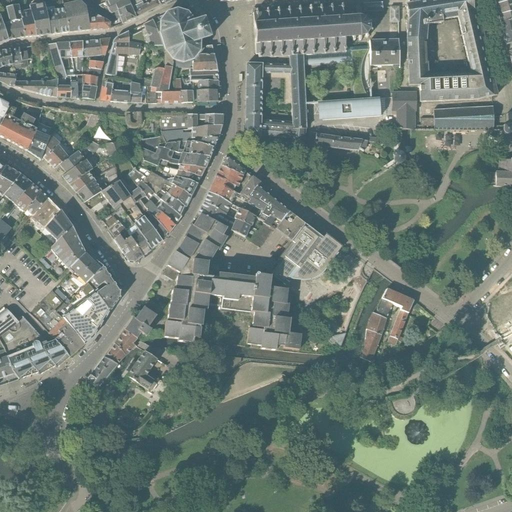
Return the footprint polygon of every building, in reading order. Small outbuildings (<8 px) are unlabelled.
[(127,0),(114,0),(105,4),(109,13),(111,15),(114,13),(116,18),(116,19),(120,19),(122,25),(130,22),(136,19),(131,8),(127,0)] [(127,0),(131,8),(143,3),(142,0),(127,0)] [(145,7),(143,3),(131,8),(136,19),(160,6),(158,0),(145,7)] [(474,101),(497,96),(477,9),(473,10),(471,0),(439,0),(406,6),(408,20),(407,20),(406,39),(408,87),(419,87),(419,93),(419,104),(474,101)] [(511,0),(492,0),(495,6),(497,10),(499,16),(501,23),(511,21),(511,0)] [(90,31),(88,20),(86,8),(81,2),(63,6),(64,9),(68,33),(90,31)] [(364,4),(364,13),(382,12),(382,3),(364,4)] [(43,4),(37,5),(28,6),(29,11),(34,37),(36,37),(44,36),(50,35),(44,9),(43,4)] [(263,58),(293,57),(315,56),(346,54),(345,50),(346,50),(346,47),(345,47),(345,40),(360,39),(366,37),(370,31),(369,24),(365,19),(359,17),(344,18),(343,15),(343,8),(344,8),(344,7),(343,7),(342,4),(341,4),(341,7),(340,7),(333,8),(333,7),(332,7),(332,5),(330,5),(330,8),(329,8),(322,9),(322,8),(321,8),(321,6),(319,6),(320,8),(319,8),(319,9),(312,10),(311,9),(310,6),(309,7),(309,9),(308,9),(308,10),(301,10),(300,10),(300,7),(298,7),(298,10),(298,11),(290,11),(290,10),(289,11),(289,8),(288,8),(288,11),(287,11),(280,12),(280,11),(279,11),(279,9),(277,9),(277,11),(276,12),(269,13),(269,12),(268,12),(268,10),(266,10),(266,12),(266,13),(258,13),(257,10),(256,11),(256,13),(255,13),(255,14),(253,14),(255,55),(258,55),(259,59),(263,58)] [(7,41),(24,38),(19,12),(18,6),(6,8),(9,23),(3,25),(7,41)] [(50,35),(59,34),(55,11),(54,7),(44,9),(50,35)] [(399,8),(390,8),(390,24),(399,24),(399,8)] [(59,34),(68,33),(64,9),(55,11),(59,34)] [(24,38),(34,37),(29,11),(19,12),(24,38)] [(199,49),(201,49),(201,41),(210,38),(204,19),(193,22),(187,14),(176,11),(165,15),(159,22),(159,24),(155,25),(153,21),(143,25),(152,47),(162,47),(165,53),(167,51),(172,60),(182,63),(193,60),(200,52),(199,49)] [(88,20),(90,31),(108,30),(110,23),(105,20),(97,16),(96,19),(88,20)] [(505,45),(511,43),(511,21),(501,23),(503,34),(505,45)] [(108,59),(105,74),(112,76),(116,76),(117,62),(118,57),(122,58),(122,55),(129,55),(132,56),(139,57),(140,57),(141,46),(135,45),(128,44),(128,33),(118,38),(116,39),(113,42),(108,59)] [(98,59),(104,60),(110,40),(100,41),(101,56),(99,56),(98,59)] [(370,68),(400,66),(399,40),(369,41),(370,49),(370,51),(370,68)] [(93,58),(98,59),(99,56),(101,56),(100,41),(83,43),(83,59),(93,58)] [(83,60),(83,59),(83,43),(69,44),(71,59),(72,59),(76,58),(77,69),(83,69),(83,60)] [(67,79),(64,69),(58,44),(48,45),(50,52),(57,80),(64,79),(67,79)] [(68,59),(71,59),(69,44),(61,44),(58,44),(64,69),(70,68),(68,59)] [(26,57),(32,56),(32,55),(32,47),(23,49),(10,51),(13,64),(25,61),(26,61),(27,61),(26,57)] [(190,73),(217,72),(212,47),(201,49),(199,49),(200,52),(193,60),(182,63),(172,60),(173,68),(190,70),(190,73)] [(367,52),(367,51),(370,51),(370,49),(346,50),(345,50),(346,54),(315,56),(293,57),(292,67),(246,65),(245,137),(260,137),(260,136),(291,139),(295,143),(300,144),(304,141),(305,134),(305,130),(307,130),(307,129),(306,112),(308,112),(308,111),(308,105),(308,104),(306,104),(304,67),(316,67),(351,64),(354,101),(320,103),(321,122),(380,118),(379,99),(367,100),(367,99),(367,98),(366,98),(366,97),(366,96),(365,96),(365,95),(365,94),(364,94),(364,93),(364,92),(363,91),(363,90),(363,89),(362,88),(362,87),(362,86),(362,85),(361,85),(361,84),(361,83),(361,82),(361,81),(361,80),(361,79),(361,78),(360,77),(360,76),(360,75),(360,74),(360,73),(361,72),(361,71),(361,70),(361,69),(361,68),(361,67),(361,66),(361,65),(362,65),(362,64),(362,63),(362,62),(363,61),(363,60),(363,59),(364,58),(364,57),(364,56),(365,56),(365,55),(365,54),(366,54),(366,53),(366,52),(367,52)] [(0,69),(5,67),(12,66),(12,70),(28,67),(26,61),(25,61),(13,64),(10,51),(2,52),(0,52),(0,69)] [(180,93),(175,93),(169,93),(173,68),(172,60),(167,51),(165,53),(165,67),(164,70),(157,69),(155,70),(152,81),(140,79),(140,81),(136,80),(135,84),(142,86),(146,87),(145,100),(145,104),(156,104),(157,101),(161,101),(161,104),(181,104),(180,93)] [(88,69),(101,71),(104,60),(98,59),(93,58),(92,62),(89,62),(88,69)] [(82,76),(98,79),(101,71),(88,69),(83,69),(77,69),(77,71),(78,71),(79,77),(82,76)] [(180,92),(190,92),(190,82),(191,82),(198,82),(218,82),(217,72),(190,73),(190,79),(175,80),(175,93),(180,93),(180,92)] [(0,82),(14,89),(16,77),(16,75),(0,74),(0,82)] [(77,88),(96,88),(98,79),(82,76),(82,84),(77,85),(77,88)] [(56,98),(57,80),(50,82),(28,83),(28,78),(16,77),(14,89),(46,97),(56,98)] [(56,98),(70,100),(70,87),(64,87),(64,79),(57,80),(56,98)] [(99,102),(109,103),(115,81),(109,80),(103,79),(99,102)] [(109,103),(129,104),(132,84),(123,83),(122,91),(118,91),(118,84),(116,84),(117,81),(115,81),(109,103)] [(190,92),(218,92),(218,82),(198,82),(199,88),(196,88),(196,85),(191,85),(191,82),(190,82),(190,92)] [(145,100),(141,100),(142,86),(135,84),(132,84),(129,104),(145,104),(145,100)] [(181,104),(192,104),(190,92),(180,92),(180,93),(181,104)] [(190,92),(192,104),(219,103),(218,92),(190,92)] [(77,93),(77,100),(81,100),(94,101),(95,94),(77,93)] [(411,131),(413,131),(434,131),(433,119),(420,119),(420,126),(415,126),(415,113),(416,113),(416,93),(391,93),(391,113),(396,113),(395,130),(401,130),(411,131)] [(0,125),(5,117),(6,117),(9,108),(8,107),(11,100),(0,95),(0,125)] [(433,119),(434,131),(440,132),(440,131),(489,132),(493,132),(493,125),(492,107),(464,109),(433,111),(433,119)] [(0,137),(5,140),(14,123),(10,121),(11,118),(13,119),(16,110),(9,108),(6,117),(5,117),(0,125),(0,137)] [(503,125),(493,125),(493,132),(503,132),(504,134),(506,135),(508,134),(509,132),(509,130),(511,130),(511,131),(511,114),(506,114),(506,125),(503,125)] [(5,140),(14,145),(29,118),(23,115),(19,122),(20,123),(19,126),(14,123),(5,140)] [(99,117),(89,116),(86,127),(95,130),(97,127),(101,117),(99,117)] [(214,127),(221,127),(222,116),(213,116),(204,116),(161,117),(162,133),(205,128),(205,127),(214,127)] [(14,145),(27,152),(35,132),(29,130),(30,127),(32,128),(35,121),(29,118),(14,145)] [(40,161),(42,157),(49,138),(53,130),(39,125),(35,132),(27,152),(40,161)] [(193,140),(217,140),(221,127),(214,127),(205,127),(205,128),(162,133),(162,137),(165,142),(167,147),(180,145),(180,142),(186,142),(185,145),(192,146),(193,140)] [(316,147),(329,148),(343,150),(358,152),(360,150),(364,153),(367,142),(368,138),(350,135),(350,139),(344,138),(340,138),(341,134),(325,132),(325,136),(316,135),(314,146),(316,147)] [(60,166),(69,159),(58,146),(59,145),(59,144),(60,144),(51,136),(49,138),(42,157),(55,170),(60,166)] [(179,150),(180,145),(167,147),(165,142),(162,137),(141,140),(142,146),(209,158),(213,150),(192,146),(185,145),(183,151),(179,150)] [(192,146),(213,150),(217,140),(193,140),(192,146)] [(84,148),(94,154),(102,147),(90,141),(84,148)] [(110,158),(125,152),(119,143),(107,145),(110,158)] [(179,166),(204,170),(209,158),(142,146),(143,161),(155,166),(156,167),(159,161),(168,163),(170,163),(170,164),(179,166)] [(60,166),(66,174),(85,161),(78,152),(77,152),(69,159),(60,166)] [(404,162),(404,160),(404,157),(403,154),(401,153),(399,152),(393,152),(393,153),(392,154),(392,156),(393,158),(393,163),(395,164),(397,165),(399,165),(402,164),(404,162)] [(243,178),(245,172),(228,159),(223,161),(220,167),(243,178)] [(495,188),(511,188),(511,159),(510,160),(510,161),(499,161),(498,173),(495,173),(495,188)] [(69,186),(89,173),(92,170),(86,160),(85,161),(66,174),(62,177),(69,186)] [(190,197),(197,185),(182,179),(168,175),(157,172),(159,167),(156,167),(155,166),(151,173),(190,197)] [(178,171),(200,177),(204,170),(179,166),(178,171)] [(0,196),(2,198),(4,196),(20,176),(5,167),(4,170),(4,169),(0,174),(0,196)] [(113,169),(104,174),(111,186),(119,180),(116,167),(113,169)] [(197,185),(200,177),(178,171),(170,169),(169,171),(159,167),(157,172),(168,175),(182,179),(197,185)] [(245,172),(243,178),(220,167),(215,177),(238,188),(241,190),(251,177),(245,172)] [(143,181),(152,190),(155,185),(185,208),(190,197),(151,173),(142,169),(139,172),(135,169),(128,175),(137,186),(143,181)] [(69,186),(76,194),(95,181),(89,173),(69,186)] [(4,196),(14,204),(31,185),(20,176),(4,196)] [(251,200),(249,199),(243,195),(241,197),(235,194),(238,188),(215,177),(208,194),(244,213),(251,200)] [(249,199),(258,187),(260,184),(251,177),(241,190),(238,188),(235,194),(241,197),(243,195),(249,199)] [(145,196),(138,188),(129,195),(120,182),(119,182),(119,180),(111,186),(107,188),(100,192),(114,211),(120,206),(129,198),(131,201),(132,201),(134,204),(140,200),(145,196)] [(84,203),(100,192),(107,188),(104,183),(98,187),(95,181),(76,194),(84,203)] [(181,217),(152,190),(143,181),(137,186),(138,188),(145,196),(175,226),(181,217)] [(9,219),(17,208),(25,213),(27,211),(41,193),(31,185),(14,204),(14,205),(0,221),(0,241),(5,235),(10,229),(9,219)] [(181,217),(185,208),(155,185),(152,190),(181,217)] [(244,213),(249,215),(253,207),(255,208),(264,191),(258,187),(249,199),(251,200),(244,213)] [(255,218),(263,223),(278,202),(272,198),(264,191),(255,208),(253,207),(249,215),(255,218)] [(27,211),(32,216),(48,199),(41,193),(27,211)] [(249,215),(244,213),(208,194),(203,204),(249,227),(251,227),(255,218),(249,215)] [(168,235),(175,226),(145,196),(140,200),(168,235)] [(162,243),(163,242),(143,217),(134,204),(132,201),(131,201),(129,198),(120,206),(120,208),(151,251),(162,243)] [(57,242),(71,228),(60,212),(48,199),(32,216),(31,217),(57,242)] [(163,242),(168,235),(140,200),(134,204),(143,217),(163,242)] [(278,202),(263,223),(262,224),(269,228),(275,219),(280,222),(280,223),(288,213),(288,212),(288,211),(278,202)] [(245,238),(249,227),(203,204),(197,214),(198,214),(197,215),(199,216),(227,230),(245,238)] [(143,257),(151,251),(120,208),(102,222),(108,229),(116,223),(124,232),(129,239),(143,257)] [(283,235),(291,242),(305,224),(296,218),(292,216),(288,213),(280,223),(275,229),(280,233),(283,235)] [(227,230),(199,216),(193,227),(191,225),(183,239),(184,240),(177,251),(176,252),(178,253),(176,255),(174,253),(166,267),(168,268),(165,274),(170,277),(171,275),(176,278),(175,291),(172,291),(170,305),(169,305),(167,320),(169,321),(168,323),(165,322),(164,338),(179,339),(178,342),(193,344),(194,339),(199,339),(201,329),(200,329),(201,326),(202,327),(204,312),(202,311),(203,310),(207,310),(208,305),(222,306),(222,309),(254,313),(252,328),(254,328),(253,330),(248,329),(247,345),(261,347),(261,349),(276,351),(276,346),(284,347),(283,349),(299,351),(301,335),(289,334),(290,319),(287,319),(289,305),(285,304),(287,290),(269,288),(270,277),(255,276),(255,279),(219,274),(218,278),(207,277),(209,262),(210,263),(217,250),(219,252),(227,238),(223,236),(227,230)] [(113,241),(118,237),(124,232),(116,223),(108,229),(106,231),(113,241)] [(323,271),(324,270),(342,247),(326,234),(323,238),(305,224),(291,242),(277,260),(281,263),(272,274),(283,284),(288,278),(301,280),(303,280),(306,280),(308,280),(309,279),(311,279),(314,278),(317,276),(318,275),(319,274),(321,273),(322,272),(323,271)] [(59,262),(68,270),(85,254),(77,239),(71,228),(57,242),(50,250),(57,259),(59,262)] [(5,235),(0,241),(0,250),(1,251),(11,240),(5,235)] [(134,263),(143,257),(129,239),(123,243),(118,237),(113,241),(128,262),(134,263)] [(90,260),(85,254),(68,270),(73,274),(71,276),(85,286),(88,283),(91,280),(103,268),(91,259),(90,260)] [(103,268),(91,280),(92,281),(97,288),(104,283),(106,287),(98,292),(97,290),(95,291),(97,293),(110,311),(119,299),(120,292),(113,282),(103,268)] [(366,333),(366,334),(366,336),(365,340),(363,352),(360,358),(370,362),(385,324),(386,320),(387,321),(387,322),(394,325),(389,337),(398,340),(407,314),(413,302),(386,290),(374,314),(372,313),(366,330),(367,330),(366,333)] [(53,295),(66,306),(69,303),(57,291),(53,295)] [(57,315),(66,306),(53,295),(52,293),(52,292),(30,314),(55,341),(54,341),(70,358),(84,346),(61,319),(57,315)] [(110,311),(97,293),(61,319),(84,346),(93,338),(110,311)] [(147,337),(152,330),(156,323),(154,321),(156,317),(143,308),(143,309),(135,320),(133,318),(124,331),(133,337),(138,339),(141,334),(147,337)] [(70,358),(54,341),(47,344),(23,318),(18,322),(7,310),(0,314),(0,342),(4,350),(13,375),(14,375),(18,380),(40,372),(41,374),(57,365),(62,366),(69,357),(70,358)] [(115,343),(126,356),(136,346),(130,341),(132,338),(133,337),(124,331),(123,332),(115,343)] [(331,336),(340,346),(342,343),(347,334),(345,334),(344,334),(331,336)] [(117,365),(126,356),(115,343),(104,358),(117,365)] [(0,379),(13,375),(4,350),(0,351),(0,379)] [(145,352),(127,377),(140,385),(148,390),(150,388),(168,400),(175,389),(149,372),(157,360),(145,352)] [(97,369),(108,377),(117,365),(104,358),(97,369)] [(108,377),(97,369),(87,382),(98,389),(108,377)]
